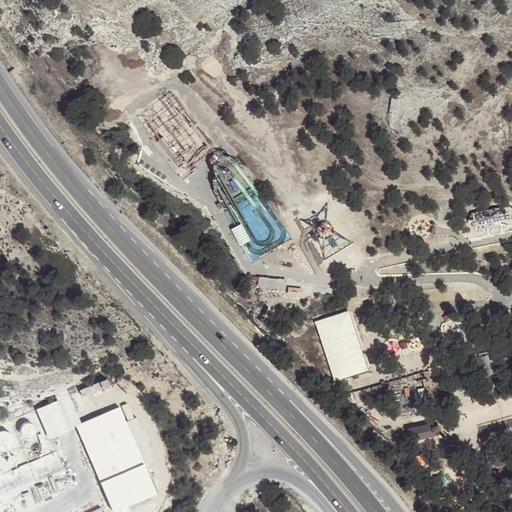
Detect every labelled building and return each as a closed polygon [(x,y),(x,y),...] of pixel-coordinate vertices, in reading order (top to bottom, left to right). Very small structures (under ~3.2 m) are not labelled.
[(158,138),(178,165),(180,164),(183,162),(162,135),(160,137),(158,138)] [(474,223),(509,220),(508,208),(473,210),(474,223)] [(237,225),(231,228),(240,246),(246,242),(251,240),(242,223),(237,225)] [(262,279),(262,286),(289,288),(290,278),(263,276),(262,279)] [(315,321),(334,381),(368,370),(349,310),(315,321)] [(496,372),(493,360),(491,350),(476,353),(481,375),(494,372),(496,372)] [(508,369),(511,368),(511,355),(493,360),(496,372),(508,369)] [(494,372),(497,385),(511,382),(508,369),(496,372),(494,372)] [(382,376),(384,383),(392,381),(390,374),(382,376)] [(473,401),(493,396),(488,376),(482,378),(468,381),(473,401)] [(108,378),(81,390),(84,397),(111,385),(108,378)] [(497,385),(499,394),(511,391),(511,381),(511,382),(497,385)] [(76,426),(82,423),(77,413),(66,388),(55,395),(57,400),(37,409),(50,438),(68,429),(76,426)] [(126,421),(120,407),(82,423),(76,426),(113,511),(157,493),(144,463),(126,421)] [(137,416),(126,421),(144,463),(156,458),(137,416)] [(433,422),(407,427),(410,441),(436,436),(435,433),(440,432),(438,424),(433,425),(433,422)] [(35,431),(35,429),(34,426),(33,425),(31,423),(28,423),(26,423),(24,424),(22,426),(21,428),(21,430),(21,432),(22,434),(24,436),(26,437),(29,437),(31,437),(33,435),(35,433),(35,431)] [(13,445),(13,442),(13,439),(12,436),(10,434),(7,432),(4,431),(1,432),(0,431),(0,450),(2,451),(5,451),(8,450),(11,448),(13,445)]
